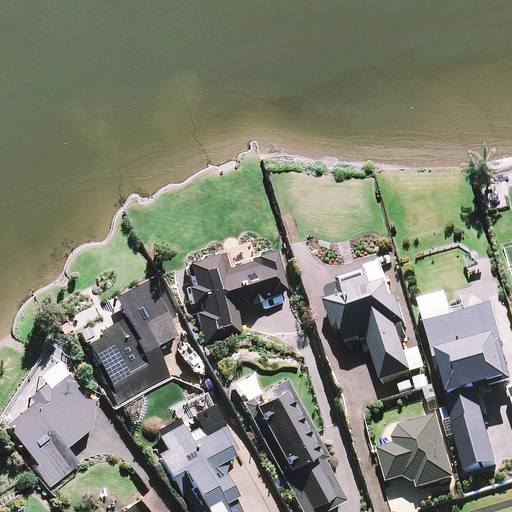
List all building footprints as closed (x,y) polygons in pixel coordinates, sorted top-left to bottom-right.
[(244,300),(247,307),(262,302),(261,299),(285,291),(272,253),(227,269),(222,254),(186,267),(192,286),(188,288),(193,303),(198,301),(202,312),(194,314),(204,344),(242,332),(233,304),(244,300)] [(398,302),(393,304),(384,272),(342,285),(346,301),(328,306),(336,333),(340,332),(344,346),(368,340),(380,383),(410,374),(401,343),(404,342),(400,327),(405,325),(398,302)] [(80,332),(96,364),(92,366),(113,407),(119,404),(168,379),(152,348),(173,337),(165,322),(173,318),(153,278),(112,299),(123,319),(97,332),(94,325),(80,332)] [(449,440),(455,438),(466,475),(495,467),(473,394),(511,383),(490,308),(452,320),(447,303),(418,311),(445,402),(450,421),(444,423),(449,440)] [(83,399),(64,374),(43,390),(41,387),(26,399),(31,404),(4,425),(52,485),(77,465),(65,450),(90,430),(89,430),(92,400),(83,399)] [(259,394),(249,376),(231,385),(299,511),(322,511),(342,501),(319,458),(323,456),(283,381),(259,394)] [(198,429),(202,438),(220,428),(209,405),(190,415),(198,429)] [(454,481),(436,419),(392,432),(396,447),(379,452),(388,485),(411,478),(415,492),(454,481)] [(198,429),(185,435),(180,426),(157,437),(164,452),(157,455),(180,499),(184,497),(192,511),(236,511),(221,480),(226,459),(234,455),(220,428),(202,438),(198,429)] [(159,511),(151,501),(137,511),(119,511),(117,509),(113,511),(159,511)]
